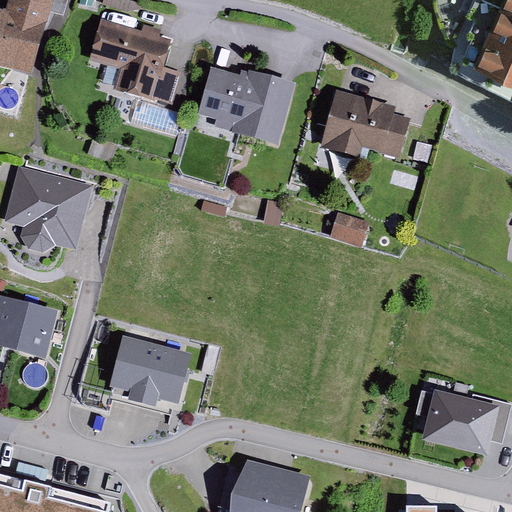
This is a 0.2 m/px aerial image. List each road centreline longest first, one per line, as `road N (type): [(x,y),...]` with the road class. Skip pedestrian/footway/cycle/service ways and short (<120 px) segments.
road 1 (unclassified): [(134,463),(223,426),(511,493)]
road 2 (residential): [(199,0),(328,29),(511,131)]
